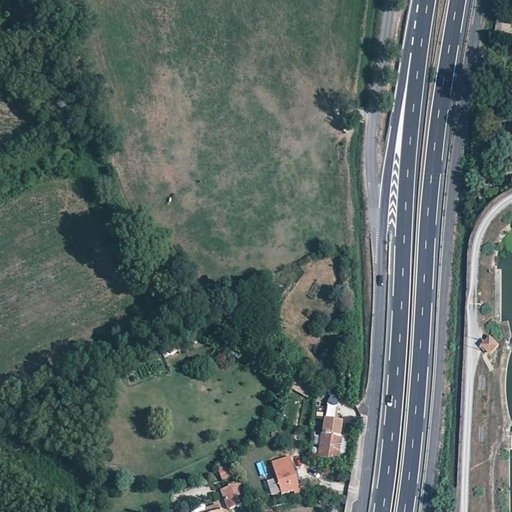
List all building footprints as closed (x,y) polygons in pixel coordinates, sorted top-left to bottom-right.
[(490,335),(480,344),(490,355),(499,345),(490,335)] [(165,349),(162,350),(166,358),(188,347),(185,341),(166,350),(165,349)] [(314,389),(295,378),(290,386),(308,398),(314,389)] [(340,403),(332,400),(330,406),(338,409),(340,403)] [(340,436),(342,422),(324,420),(319,448),(317,458),(338,461),(339,457),(342,436),(340,436)] [(294,442),(289,430),(282,433),(287,445),(294,442)] [(345,458),(348,437),(342,436),(339,457),(345,458)] [(300,489),(289,458),(272,463),(282,495),(300,489)] [(245,505),(239,489),(223,494),(230,511),(245,505)]
